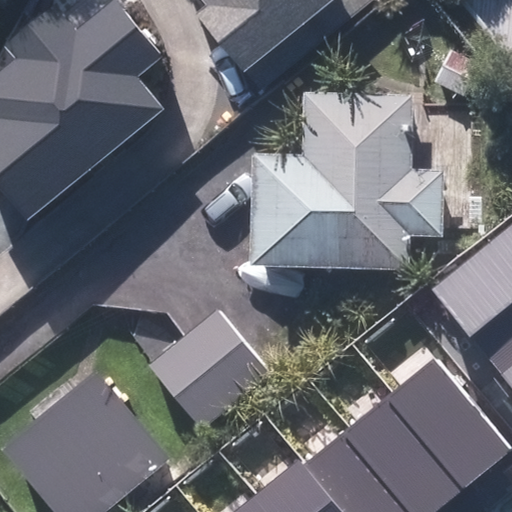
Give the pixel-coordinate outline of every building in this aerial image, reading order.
[(0,227),(7,235),(175,96),(153,68),(173,52),(130,0),(118,0),(76,36),(61,18),(0,67),(0,227)] [(203,0),(209,6),(198,15),(263,93),(376,0),(203,0)] [(416,234),(451,237),(460,100),(313,91),(309,152),(266,149),(258,267),(400,275),(401,264),(414,265),(416,234)] [(511,224),(431,289),(470,338),(511,304),(511,224)] [(511,366),(511,304),(470,338),(501,376),(511,366)] [(225,307),(153,366),(210,435),(282,376),(225,307)] [(433,359),(393,393),(469,484),(510,450),(433,359)] [(511,366),(501,376),(511,389),(511,366)] [(33,413),(41,423),(11,447),(63,511),(115,511),(181,459),(109,369),(88,386),(80,376),(33,413)] [(436,511),(469,484),(393,393),(350,427),(421,511),(436,511)] [(421,511),(350,427),(304,466),(342,511),(421,511)] [(299,460),(257,494),(272,511),(342,511),(304,466),(299,460)] [(272,511),(257,494),(234,511),(272,511)]
